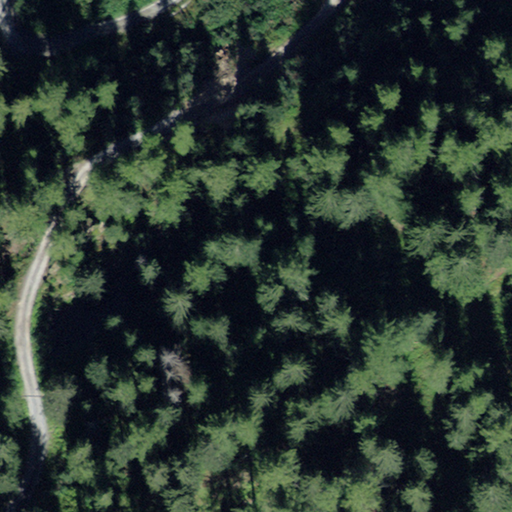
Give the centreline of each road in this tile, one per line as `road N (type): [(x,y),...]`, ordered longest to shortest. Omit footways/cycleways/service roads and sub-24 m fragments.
road 1 (track): [(337,0),(293,39),(84,171),(22,310),(39,441),(37,469),(10,511)]
road 2 (track): [(6,0),(3,39),(16,53),(69,47),(167,0)]
